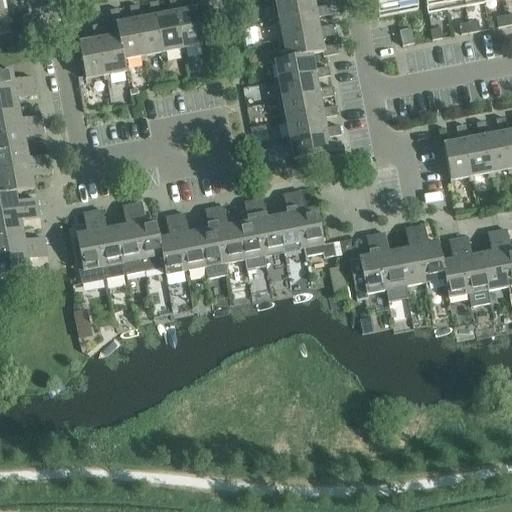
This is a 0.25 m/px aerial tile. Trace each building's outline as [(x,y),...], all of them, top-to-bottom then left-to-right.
[(171,15),(161,17),(157,17),(163,54),(183,50),(176,14),(181,13),(178,0),(172,0),(169,1),(171,15)] [(189,0),(191,11),(181,13),(176,14),(183,50),(203,47),(196,11),(200,10),(198,0),(189,0)] [(278,0),(275,1),(279,20),(316,13),(317,19),(330,16),(329,7),(315,10),(313,0),(278,0)] [(375,0),(379,18),(418,11),(415,0),(424,0),(427,15),(429,14),(428,10),(481,0),(375,0)] [(152,18),(141,20),(137,21),(144,58),(163,54),(157,17),(161,17),(158,3),(149,4),(152,18)] [(132,22),(122,24),(117,25),(124,61),(144,58),(137,21),(141,20),(139,6),(130,8),(132,22)] [(118,37),(104,40),(99,41),(106,77),(126,73),(124,61),(117,25),(122,24),(119,10),(110,12),(113,27),(116,26),(118,37)] [(7,12),(0,13),(0,36),(11,34),(7,12)] [(279,20),(283,40),(319,33),(320,38),(334,36),(332,27),(319,29),(317,19),(316,13),(279,20)] [(23,17),(25,32),(34,30),(31,16),(23,17)] [(507,27),(505,17),(496,19),(498,29),(507,27)] [(478,22),(468,24),(470,34),(480,33),(478,22)] [(470,34),(468,24),(459,26),(461,36),(470,34)] [(99,41),(104,40),(101,26),(92,27),(95,41),(79,44),(86,81),(106,77),(99,41)] [(430,31),(432,42),(442,40),(440,29),(430,31)] [(399,32),(402,48),(414,45),(411,30),(399,32)] [(283,40),(287,60),(311,56),(312,56),(322,54),(323,58),(338,55),(336,46),(322,49),(320,38),(319,33),(283,40)] [(275,62),(279,82),(315,75),(316,80),(330,77),(328,68),(314,71),(312,56),(311,56),(287,60),(275,62)] [(0,73),(0,93),(34,87),(33,79),(14,82),(12,71),(0,73)] [(279,82),(282,102),(319,95),(320,100),(334,97),(332,88),(318,91),(316,80),(315,75),(279,82)] [(0,93),(0,114),(19,111),(17,101),(36,97),(34,87),(0,93)] [(282,102),(286,122),(323,115),(324,119),(337,117),(336,108),(322,110),(320,100),(319,95),(282,102)] [(0,114),(0,134),(42,127),(40,118),(21,121),(19,111),(0,114)] [(286,122),(290,142),(327,135),(327,139),(341,136),(339,127),(326,130),(324,119),(323,115),(286,122)] [(498,135),(488,137),(483,138),(489,175),(509,171),(502,134),(507,133),(505,120),(496,121),(498,135)] [(479,139),(468,141),(463,142),(470,178),(489,175),(483,138),(488,137),(485,123),(476,125),(479,139)] [(0,134),(0,154),(27,150),(25,140),(44,137),(42,127),(0,134)] [(463,142),(468,141),(465,127),(456,129),(459,143),(443,146),(450,182),(470,178),(463,142)] [(511,132),(507,133),(502,134),(509,171),(511,170),(511,132)] [(327,135),(290,142),(294,162),(329,155),(330,159),(345,156),(343,147),(329,149),(327,139),(327,135)] [(0,154),(0,175),(49,166),(48,157),(29,161),(27,150),(0,154)] [(0,175),(0,196),(15,193),(15,194),(34,190),(32,179),(51,176),(49,166),(0,175)] [(0,216),(38,209),(36,200),(17,204),(15,194),(15,193),(0,196),(0,216)] [(302,193),(293,195),(304,250),(303,250),(305,259),(322,256),(323,261),(341,257),(339,244),(324,247),(317,210),(306,212),(302,193)] [(287,216),(277,218),(284,254),(303,250),(304,250),(293,195),(284,197),(287,216)] [(263,201),(254,203),(264,258),(284,254),(277,218),(267,220),(263,201)] [(248,223),(237,225),(244,262),(264,258),(254,203),(244,204),(248,223)] [(141,205),(131,206),(144,273),(164,270),(162,258),(159,240),(156,221),(145,223),(141,205)] [(126,227),(115,229),(124,277),(144,273),(131,206),(123,208),(126,227)] [(224,208),(214,210),(225,265),(244,262),(237,225),(227,227),(224,208)] [(0,216),(0,237),(23,233),(21,222),(40,219),(38,209),(0,216)] [(198,233),(205,269),(207,281),(227,277),(225,265),(214,210),(205,212),(209,231),(198,233)] [(102,212),(92,214),(105,281),(124,277),(115,229),(105,231),(102,212)] [(105,281),(92,214),(83,215),(87,234),(76,236),(81,266),(77,266),(81,285),(105,281)] [(184,216),(175,218),(185,273),(205,269),(198,233),(188,235),(184,216)] [(169,238),(159,240),(162,258),(164,270),(165,277),(185,273),(175,218),(166,219),(169,238)] [(425,285),(444,281),(445,281),(442,263),(439,244),(428,246),(424,228),(414,229),(425,285)] [(405,289),(425,285),(414,229),(405,231),(409,250),(398,252),(405,289)] [(507,289),(511,288),(511,249),(510,250),(506,232),(497,233),(507,289)] [(0,237),(0,257),(46,249),(44,239),(25,243),(23,233),(0,237)] [(488,293),(507,289),(497,233),(488,235),(491,254),(481,256),(488,293)] [(385,292),(405,289),(398,252),(388,254),(385,235),(375,237),(385,292)] [(367,296),(385,292),(375,237),(366,239),(370,257),(359,260),(359,262),(349,263),(357,302),(368,300),(367,296)] [(468,296),(488,293),(481,256),(471,258),(467,239),(457,241),(468,296)] [(448,300),(468,296),(457,241),(449,243),(452,261),(442,263),(445,281),(444,281),(448,300)] [(340,244),(342,255),(349,254),(352,249),(351,242),(340,244)] [(46,249),(0,257),(0,278),(30,273),(28,262),(47,258),(46,249)] [(337,292),(349,290),(345,265),(332,268),(337,292)] [(79,337),(82,348),(94,345),(92,338),(86,335),(79,337)]
